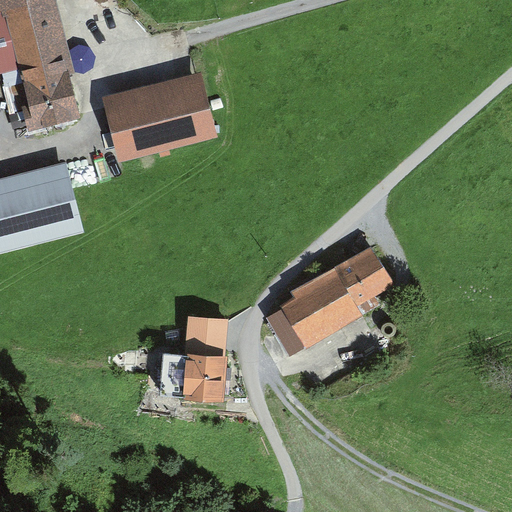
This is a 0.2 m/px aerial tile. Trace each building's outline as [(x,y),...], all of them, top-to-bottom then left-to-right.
[(0,0),(0,72),(16,69),(33,124),(79,113),(51,0),(0,0)] [(198,67),(102,91),(122,158),(214,135),(198,67)] [(66,159),(0,176),(0,249),(81,227),(66,159)] [(281,300),(307,343),(363,313),(358,303),(394,281),(369,241),(296,285),(299,291),(281,300)] [(228,311),(186,309),(184,346),(164,347),(159,386),(222,394),(228,311)]
